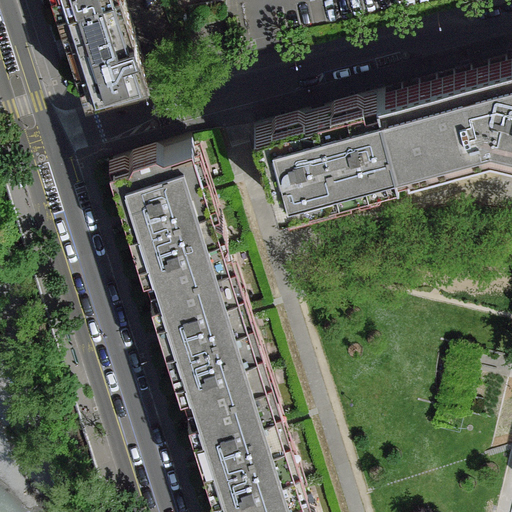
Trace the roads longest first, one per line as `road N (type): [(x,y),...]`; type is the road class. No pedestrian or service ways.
road 1 (residential): [(52,137),(511,18)]
road 2 (tertiary): [(52,137),(170,511)]
road 3 (tertiary): [(8,0),(52,137)]
